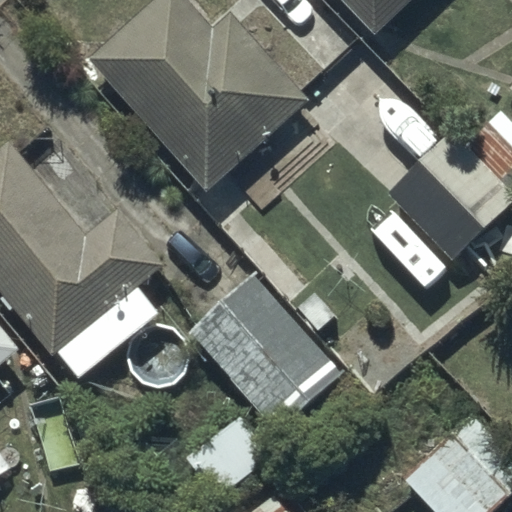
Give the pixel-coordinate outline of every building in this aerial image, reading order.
[(175,0),(174,0),(90,75),(207,206),(312,113),(235,26),(215,44),(175,0)] [(328,0),(378,52),(432,0),(328,0)] [(468,156),(511,197),(511,130),(504,122),(468,156)] [(511,197),(468,156),(457,144),(391,205),(456,275),(511,223),(511,197)] [(9,157),(0,164),(0,302),(57,370),(62,366),(85,393),(160,328),(139,303),(167,279),(117,221),(86,247),(9,157)] [(260,289),(193,347),(281,448),(348,390),(260,289)] [(0,386),(26,366),(0,333),(0,386)] [(498,511),(511,499),(511,460),(473,419),(402,487),(426,511),(498,511)] [(244,430),(192,471),(221,510),(274,469),(244,430)] [(279,511),(272,503),(261,511),(279,511)]
